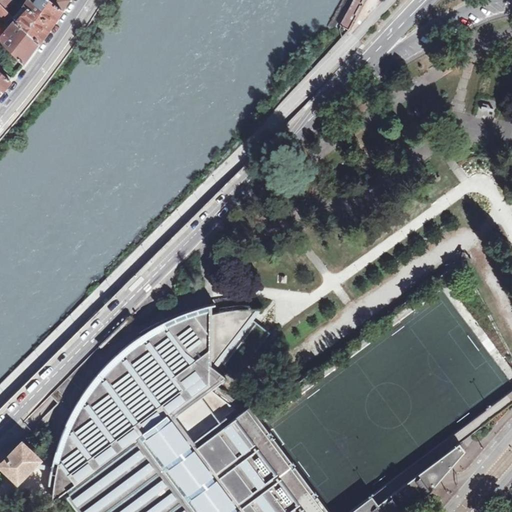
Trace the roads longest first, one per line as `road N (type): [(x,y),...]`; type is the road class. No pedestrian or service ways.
road 1 (secondary): [(0,431),(427,0)]
road 2 (tertiary): [(391,0),(0,392)]
road 3 (secondary): [(82,0),(0,108)]
